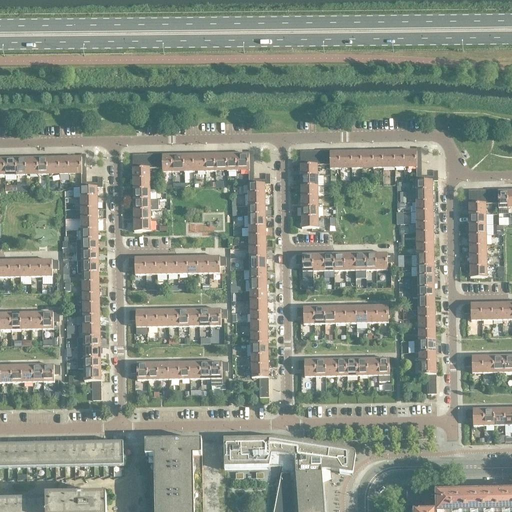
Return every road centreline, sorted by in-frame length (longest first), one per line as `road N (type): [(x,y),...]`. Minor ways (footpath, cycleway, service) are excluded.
road 1 (primary): [(511,21),(0,26)]
road 2 (primary): [(0,42),(511,37)]
road 3 (residential): [(280,140),(441,138),(448,178)]
road 4 (residential): [(118,254),(120,429)]
road 5 (residential): [(286,426),(283,253)]
road 6 (residential): [(452,423),(286,426)]
road 7 (residential): [(286,426),(120,429)]
road 8 (residential): [(115,142),(280,140)]
road 9 (residential): [(448,178),(451,301)]
road 10 (residential): [(451,301),(452,423)]
road 11 (residential): [(120,429),(0,431)]
